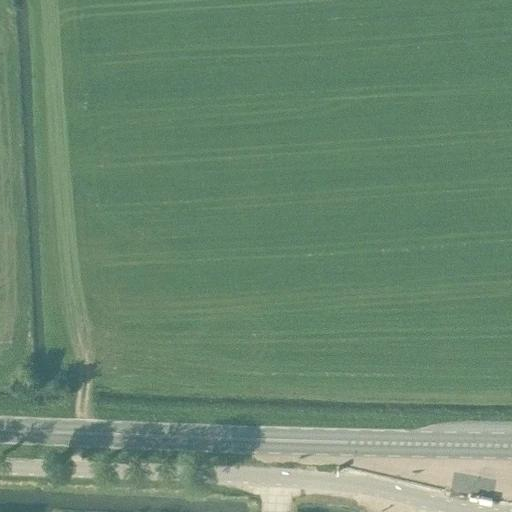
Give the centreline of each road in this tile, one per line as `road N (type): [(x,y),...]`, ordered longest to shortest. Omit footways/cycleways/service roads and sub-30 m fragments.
road 1 (secondary): [(511,450),(0,429)]
road 2 (unclassified): [(0,467),(352,484),(463,511)]
